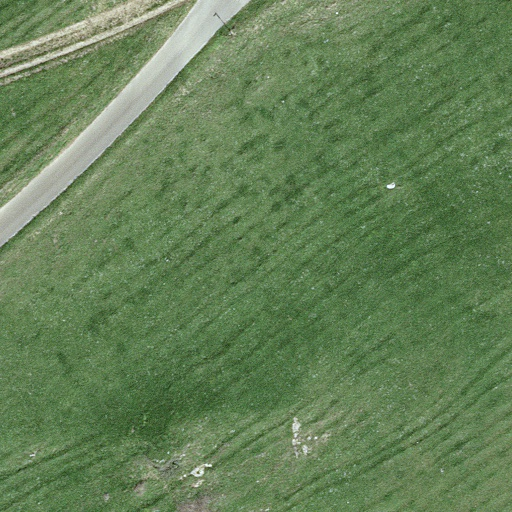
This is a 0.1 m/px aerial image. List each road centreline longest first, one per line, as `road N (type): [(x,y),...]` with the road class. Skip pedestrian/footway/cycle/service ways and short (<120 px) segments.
road 1 (unclassified): [(0,226),(76,157),(220,0)]
road 2 (track): [(0,66),(157,0)]
